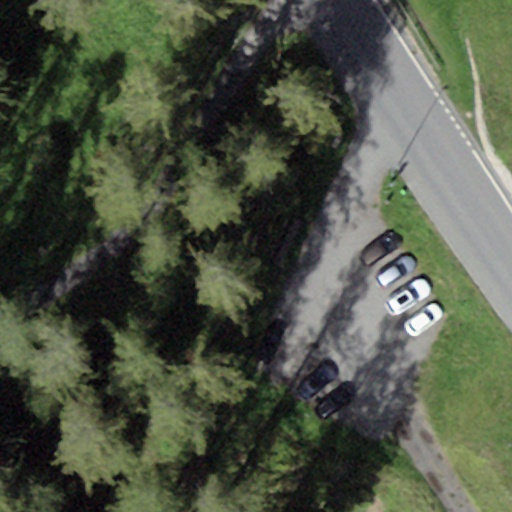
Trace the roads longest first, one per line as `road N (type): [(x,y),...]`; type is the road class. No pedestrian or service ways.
road 1 (track): [(316,0),(150,229),(44,363),(0,401)]
road 2 (tertiary): [(511,255),(407,105)]
road 3 (tertiary): [(407,105),(340,0)]
